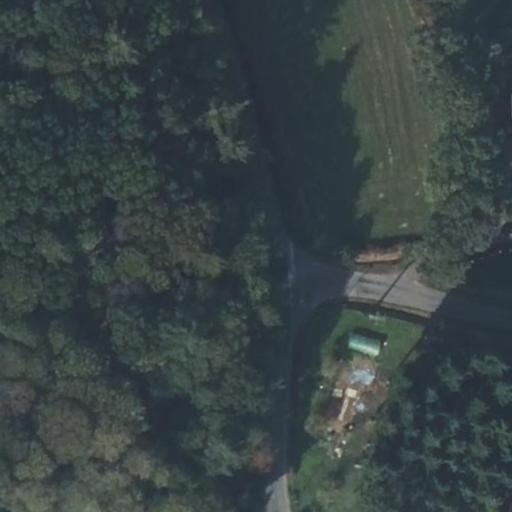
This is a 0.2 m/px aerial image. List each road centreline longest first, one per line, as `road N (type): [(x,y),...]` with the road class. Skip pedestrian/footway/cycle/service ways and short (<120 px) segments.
road 1 (tertiary): [(218,0),(275,281)]
road 2 (tertiary): [(275,281),(387,289),(511,320)]
road 3 (tertiary): [(275,281),(281,343),(269,476),(274,511)]
